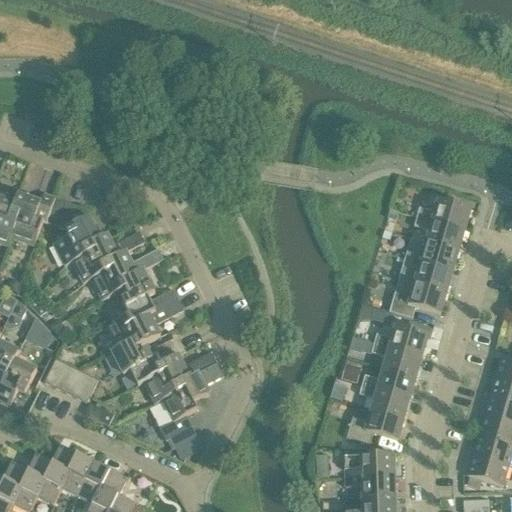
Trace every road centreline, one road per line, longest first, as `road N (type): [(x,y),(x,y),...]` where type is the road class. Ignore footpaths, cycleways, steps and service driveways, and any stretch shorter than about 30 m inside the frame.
road 1 (residential): [(196,490),(234,416),(247,363),(164,202),(0,146)]
road 2 (residential): [(511,245),(486,237),(424,460),(424,511)]
road 3 (residential): [(196,490),(67,429),(0,440)]
